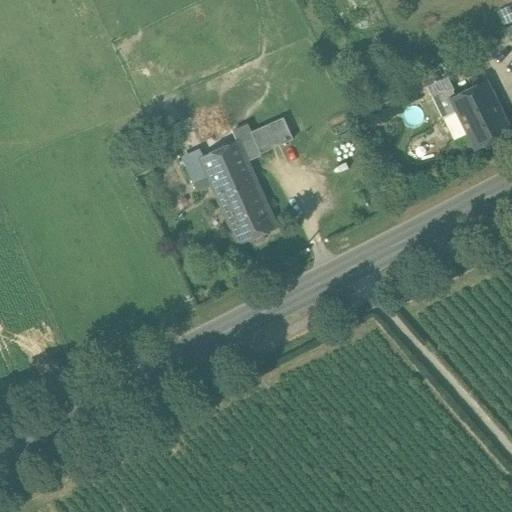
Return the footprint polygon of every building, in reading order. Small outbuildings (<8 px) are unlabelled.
[(447,77),(427,87),(433,100),(452,91),(453,90),(447,77)] [(457,111),(443,118),(454,140),(468,134),(476,149),(511,132),(486,80),(455,96),(450,98),(457,111)] [(452,91),(433,100),(442,118),(443,118),(457,111),(450,98),(455,96),(452,91)] [(283,118),(250,132),(251,135),(260,154),(293,139),(283,118)] [(251,135),(237,141),(245,161),(260,154),(251,135)] [(237,141),(200,158),(218,197),(254,180),(245,161),(237,141)] [(254,180),(218,197),(239,243),(275,227),(254,180)]
